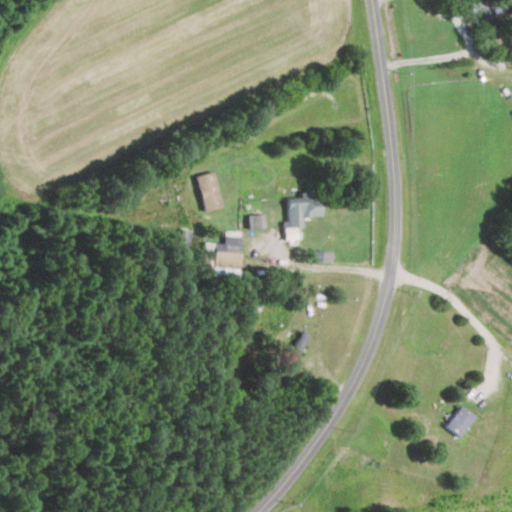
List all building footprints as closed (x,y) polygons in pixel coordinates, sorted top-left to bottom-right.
[(490,13),(501,10),(498,0),(483,0),(469,4),(480,41),(497,36),(490,13)] [(194,175),(202,211),(220,207),(212,172),(194,175)] [(286,228),(301,227),(301,217),(320,216),(319,192),(298,193),(299,197),(285,198),(286,228)] [(263,214),(247,215),(247,228),(263,227),(263,214)] [(239,231),(222,231),(222,242),(202,242),(201,269),(238,270),(239,231)] [(474,417),(459,405),(443,425),(457,437),(474,417)]
